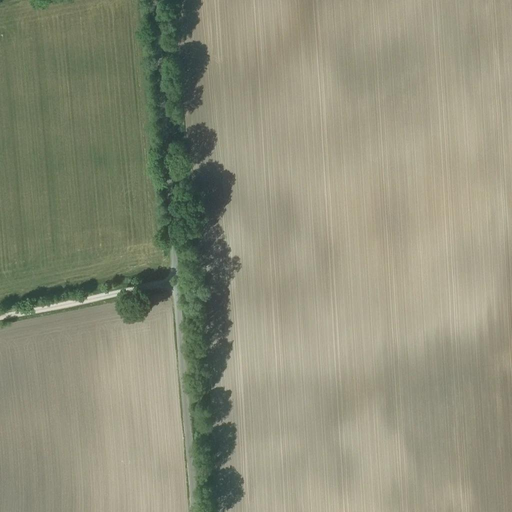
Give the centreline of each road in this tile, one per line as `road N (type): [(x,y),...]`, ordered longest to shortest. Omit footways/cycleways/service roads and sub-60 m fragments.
road 1 (unclassified): [(196,511),(155,0)]
road 2 (track): [(0,317),(174,282)]
